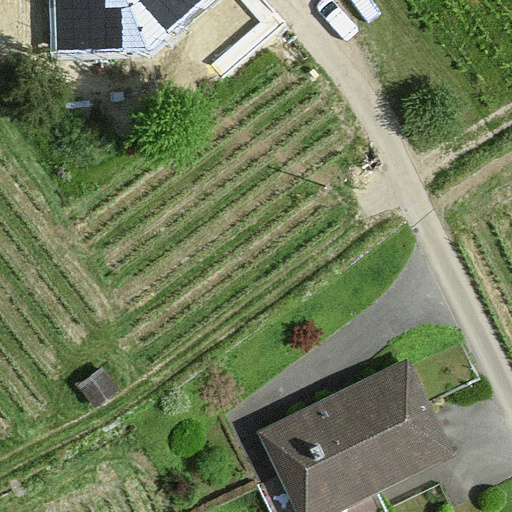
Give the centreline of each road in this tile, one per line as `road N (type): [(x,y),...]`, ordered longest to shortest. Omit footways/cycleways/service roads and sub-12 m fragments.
road 1 (track): [(0,468),(417,202)]
road 2 (track): [(511,396),(377,123),(282,0)]
road 3 (track): [(511,122),(406,180)]
